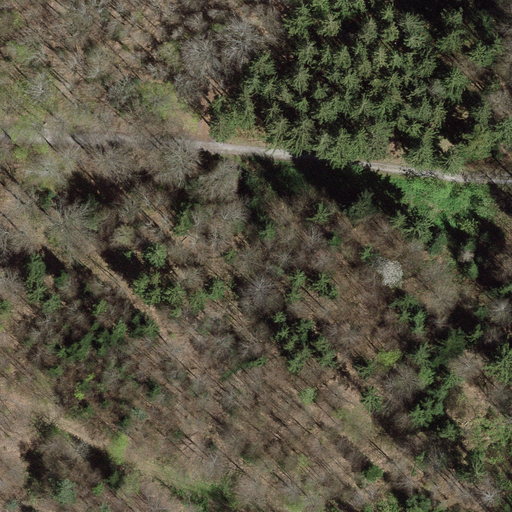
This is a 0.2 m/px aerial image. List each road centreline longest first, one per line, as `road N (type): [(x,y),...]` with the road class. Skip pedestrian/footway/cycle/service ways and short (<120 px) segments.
road 1 (track): [(511,182),(433,186),(205,146),(40,133),(0,138)]
road 2 (track): [(0,389),(144,455),(300,511)]
